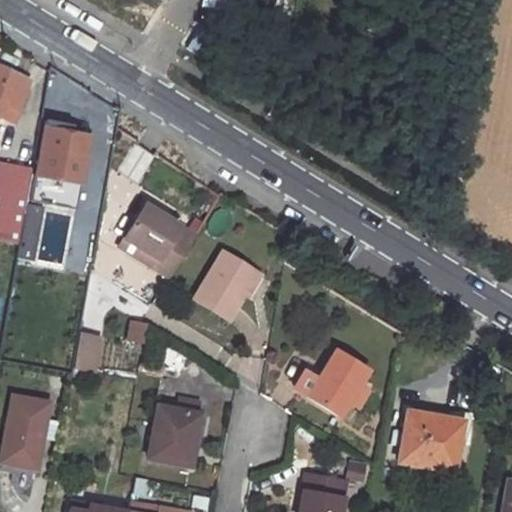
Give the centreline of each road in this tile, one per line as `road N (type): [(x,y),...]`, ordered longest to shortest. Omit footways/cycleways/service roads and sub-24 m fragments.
road 1 (primary): [(511,313),(136,83)]
road 2 (primary): [(136,83),(0,0)]
